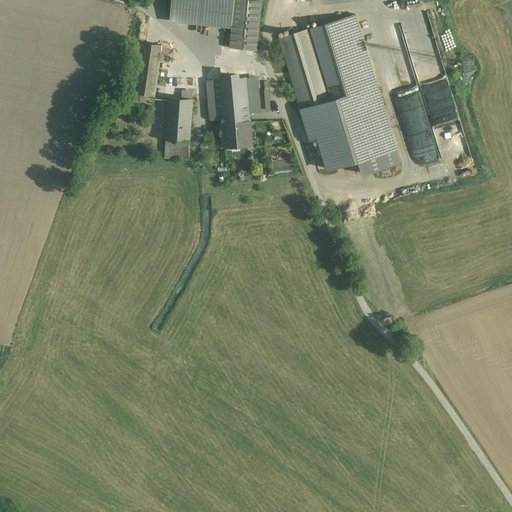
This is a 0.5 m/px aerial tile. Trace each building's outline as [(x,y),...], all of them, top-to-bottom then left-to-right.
[(234,0),(172,0),(170,21),(231,27),(234,0)] [(234,0),(231,27),(229,47),(256,51),(261,0),(234,0)] [(355,15),(280,38),(311,141),(318,139),(329,168),(396,148),(355,15)] [(163,45),(142,42),(134,93),(155,96),(163,45)] [(474,59),(462,62),(465,73),(477,70),(474,59)] [(258,76),(246,77),(249,113),(261,112),(258,76)] [(223,119),(223,122),(250,120),(249,113),(246,77),(207,81),(211,120),(223,119)] [(169,97),(166,140),(190,142),(193,99),(169,97)] [(250,120),(223,122),(225,148),(252,145),(250,120)] [(189,159),(190,142),(166,140),(165,157),(189,159)]
